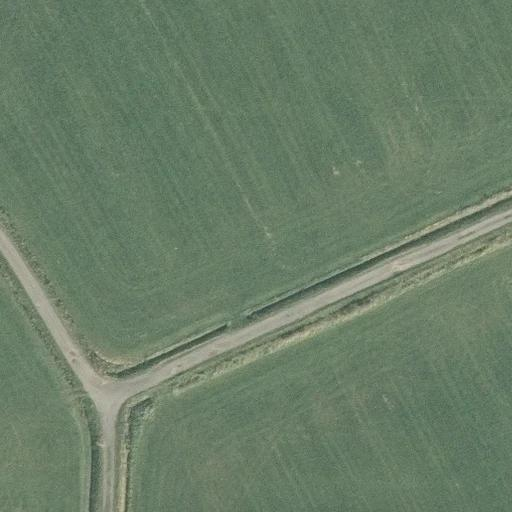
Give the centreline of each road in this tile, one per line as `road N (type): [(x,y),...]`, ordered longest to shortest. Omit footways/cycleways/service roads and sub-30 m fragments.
road 1 (track): [(511,215),(102,399)]
road 2 (track): [(102,399),(0,239)]
